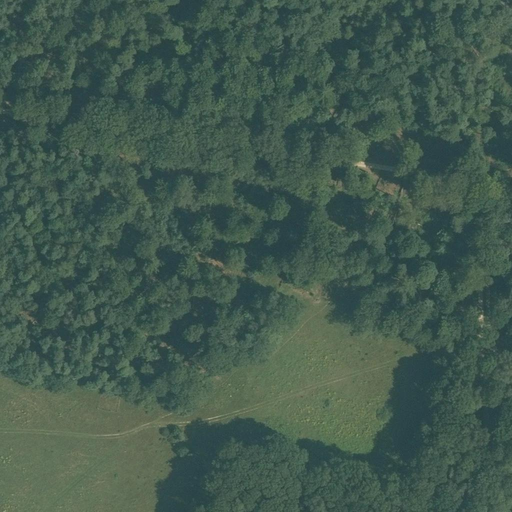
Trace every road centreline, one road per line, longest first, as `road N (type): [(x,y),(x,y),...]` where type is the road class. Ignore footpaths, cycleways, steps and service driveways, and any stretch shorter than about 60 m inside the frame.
road 1 (track): [(0,109),(511,187)]
road 2 (track): [(511,191),(480,218),(483,444),(450,511)]
